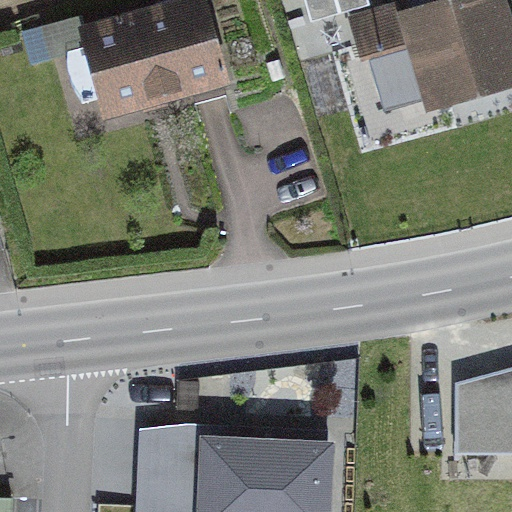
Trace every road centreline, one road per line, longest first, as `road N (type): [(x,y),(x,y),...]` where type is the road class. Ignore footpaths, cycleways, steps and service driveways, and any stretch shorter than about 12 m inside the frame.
road 1 (tertiary): [(70,339),(348,306),(511,275)]
road 2 (residential): [(70,339),(62,511)]
